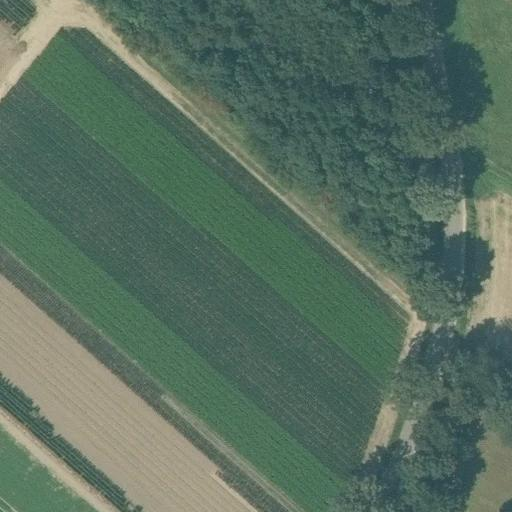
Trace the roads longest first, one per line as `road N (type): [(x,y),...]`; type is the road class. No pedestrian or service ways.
road 1 (track): [(447,324),(416,306),(104,33),(86,8),(67,3),(50,11),(21,50)]
road 2 (unclassified): [(376,511),(447,324),(456,256),(437,76),(416,0)]
